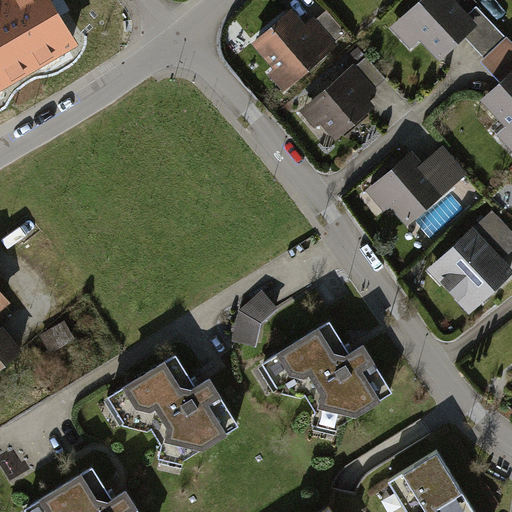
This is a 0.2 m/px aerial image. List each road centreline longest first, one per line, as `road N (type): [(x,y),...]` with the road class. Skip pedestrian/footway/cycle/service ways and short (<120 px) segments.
road 1 (residential): [(511,439),(465,401),(287,156),(179,35)]
road 2 (residential): [(179,35),(0,153)]
